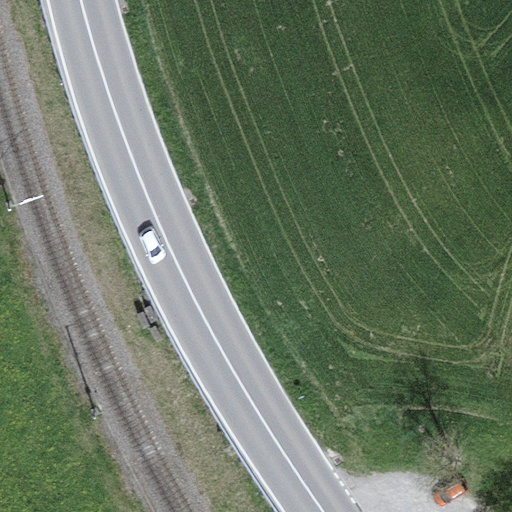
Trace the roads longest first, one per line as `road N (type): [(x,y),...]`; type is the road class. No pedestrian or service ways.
road 1 (secondary): [(81,0),(147,197),(201,314),(326,511)]
road 2 (track): [(511,405),(460,493),(429,511)]
